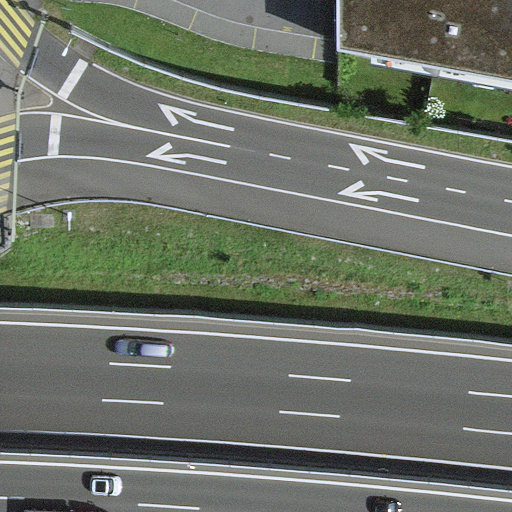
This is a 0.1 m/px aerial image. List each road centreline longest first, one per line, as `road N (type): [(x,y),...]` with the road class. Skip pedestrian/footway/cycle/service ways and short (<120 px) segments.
road 1 (motorway): [(511,423),(0,379)]
road 2 (motorway): [(511,201),(237,147)]
road 3 (motorway): [(237,147),(73,81),(33,52),(0,12)]
road 4 (motorway): [(237,147),(53,134),(0,141)]
road 5 (motorway): [(0,499),(177,511)]
